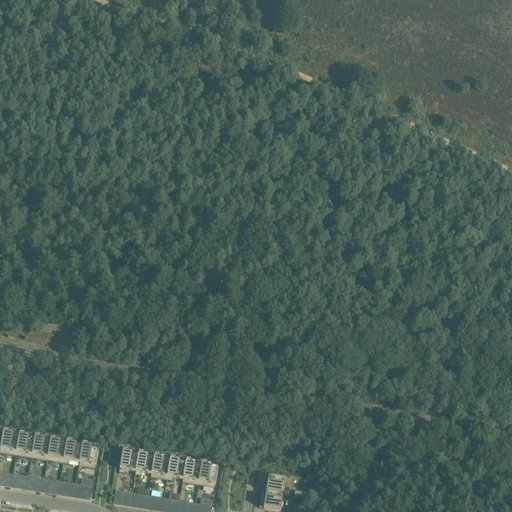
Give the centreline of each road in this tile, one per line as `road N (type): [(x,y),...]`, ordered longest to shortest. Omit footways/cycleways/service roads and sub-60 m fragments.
road 1 (primary): [(511,437),(154,380),(0,346)]
road 2 (track): [(511,174),(346,95),(95,0)]
road 3 (track): [(511,488),(372,466)]
